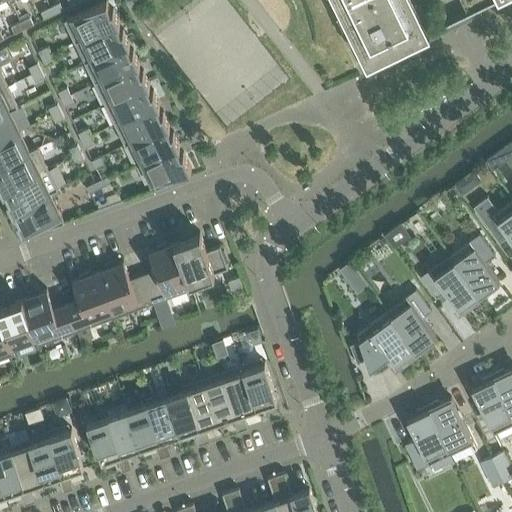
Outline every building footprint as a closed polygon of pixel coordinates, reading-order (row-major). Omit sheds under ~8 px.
[(0,0),(0,8),(16,0),(0,0)] [(415,0),(336,0),(367,62),(430,31),(415,0)] [(60,1),(49,7),(52,14),(64,9),(60,1)] [(77,43),(84,40),(119,23),(122,22),(115,9),(113,10),(108,1),(73,18),(66,21),(77,43)] [(45,18),(52,14),(49,7),(41,11),(45,18)] [(417,38),(418,41),(463,19),(473,14),(471,11),(461,16),(430,31),(417,38)] [(30,16),(20,21),(24,28),(34,24),(30,16)] [(15,32),(24,28),(20,21),(11,25),(15,32)] [(123,31),(119,23),(84,40),(92,58),(93,59),(128,42),(129,44),(132,43),(125,30),(123,31)] [(133,51),(129,44),(128,42),(93,59),(92,58),(85,61),(95,82),(103,79),(140,60),(135,50),(133,51)] [(38,50),(43,60),(52,55),(48,46),(38,50)] [(54,60),(52,55),(43,60),(45,64),(54,60)] [(95,82),(106,103),(113,100),(150,82),(145,71),(143,72),(139,64),(141,63),(140,60),(103,79),(95,82)] [(28,66),(32,75),(42,70),(37,62),(28,66)] [(0,90),(1,90),(9,86),(0,67),(0,90)] [(44,76),(42,70),(32,75),(35,80),(44,76)] [(151,84),(150,82),(113,100),(106,103),(116,125),(123,121),(159,104),(159,105),(161,104),(155,91),(153,92),(149,85),(151,84)] [(20,108),(9,86),(1,90),(0,90),(0,117),(12,112),(20,108)] [(58,91),(62,98),(71,94),(67,87),(58,91)] [(74,101),(71,94),(62,98),(65,105),(74,101)] [(49,107),(53,116),(62,111),(57,103),(49,107)] [(127,146),(134,142),(169,125),(169,126),(171,125),(165,112),(163,113),(159,105),(159,104),(123,121),(116,125),(127,146)] [(64,117),(62,111),(53,116),(55,121),(64,117)] [(0,141),(21,131),(12,112),(0,117),(0,141)] [(173,133),(169,126),(169,125),(134,142),(144,164),(179,147),(179,146),(181,145),(175,132),(173,133)] [(78,132),(83,141),(92,137),(88,128),(78,132)] [(0,165),(31,150),(21,131),(0,141),(0,165)] [(94,142),(92,137),(83,141),(85,146),(94,142)] [(69,149),(73,156),(81,152),(77,144),(69,149)] [(38,146),(31,150),(0,165),(0,175),(0,177),(0,181),(5,191),(7,190),(6,189),(41,172),(49,168),(38,146)] [(183,154),(179,147),(144,164),(154,183),(157,189),(173,183),(170,177),(193,168),(185,152),(183,154)] [(84,158),(81,152),(73,156),(76,162),(84,158)] [(494,154),(486,159),(493,169),(501,163),(494,154)] [(104,163),(100,155),(92,160),(95,167),(104,163)] [(59,189),(49,168),(41,172),(6,189),(7,190),(10,197),(8,199),(15,212),(17,211),(17,210),(51,193),(59,189)] [(99,180),(102,186),(114,181),(111,174),(99,180)] [(461,178),(453,184),(461,194),(469,189),(461,178)] [(99,180),(87,186),(91,192),(102,186),(99,180)] [(63,216),(51,193),(17,210),(17,211),(20,218),(18,219),(24,230),(46,222),(50,228),(66,222),(63,216)] [(511,198),(493,212),(484,219),(500,241),(509,234),(511,238),(511,198)] [(470,238),(449,253),(479,294),(481,297),(491,289),(489,287),(499,279),(486,261),(496,254),(480,232),(470,239),(470,238)] [(181,241),(175,243),(190,283),(191,283),(216,274),(229,268),(228,264),(230,263),(225,250),(223,251),(221,246),(207,251),(201,234),(194,236),(193,233),(180,238),(181,241)] [(193,290),(191,283),(190,283),(175,243),(170,245),(169,243),(156,247),(156,250),(150,252),(156,270),(144,275),(152,297),(155,304),(193,290)] [(472,304),(481,297),(479,294),(449,253),(429,268),(430,268),(420,275),(436,297),(446,290),(459,308),(470,301),(472,304)] [(105,269),(99,271),(114,311),(116,318),(155,304),(152,297),(144,275),(131,280),(124,262),(118,264),(117,262),(104,267),(105,269)] [(365,279),(352,262),(344,268),(357,285),(365,279)] [(80,298),(67,303),(75,325),(78,332),(116,318),(114,311),(99,271),(93,273),(92,271),(79,276),(80,278),(73,281),(80,298)] [(240,277),(231,281),(234,290),(244,287),(240,277)] [(406,294),(386,309),(416,349),(418,352),(428,345),(426,342),(436,335),(423,316),(432,309),(416,288),(407,294),(406,294)] [(39,347),(78,332),(75,325),(67,303),(55,308),(48,290),(41,292),(40,290),(27,295),(28,297),(22,300),(37,340),(36,340),(39,347)] [(13,348),(36,340),(37,340),(22,300),(17,302),(16,299),(2,304),(3,306),(0,307),(0,315),(12,349),(13,348)] [(408,359),(418,352),(416,349),(386,309),(366,323),(367,324),(357,331),(360,340),(351,343),(358,363),(366,357),(370,368),(389,354),(396,364),(406,356),(408,359)] [(0,361),(16,355),(13,348),(12,349),(0,315),(0,361)] [(263,340),(262,339),(258,326),(249,329),(254,343),(263,340)] [(224,339),(213,342),(218,355),(228,351),(224,339)] [(261,356),(242,363),(242,364),(244,368),(257,407),(279,399),(274,386),(265,360),(262,361),(261,356)] [(244,368),(242,364),(223,370),(224,374),(238,413),(243,411),(257,407),(244,368)] [(503,367),(493,372),(494,375),(511,412),(511,366),(505,370),(503,367)] [(235,423),(246,419),(243,411),(238,413),(224,374),(223,370),(204,377),(205,381),(218,420),(232,415),(235,423)] [(494,432),(511,422),(511,412),(494,375),(493,372),(482,377),(483,381),(472,386),(494,432)] [(205,381),(204,377),(184,384),(186,388),(199,426),(204,425),(218,420),(205,381)] [(175,420),(180,433),(194,428),(196,436),(207,432),(204,425),(199,426),(186,388),(185,388),(182,389),(167,394),(166,394),(167,395),(175,420)] [(166,438),(180,433),(175,420),(167,395),(166,394),(165,390),(146,396),(148,402),(161,440),(166,438)] [(439,398),(428,403),(429,407),(451,452),(473,441),(462,417),(464,416),(464,415),(461,416),(452,396),(440,401),(439,398)] [(156,441),(158,449),(168,446),(166,438),(161,440),(148,402),(146,402),(128,408),(141,446),(156,441)] [(429,463),(451,452),(429,407),(428,403),(417,409),(418,412),(407,417),(416,437),(406,443),(418,468),(429,463)] [(40,407),(33,409),(37,421),(44,418),(40,407)] [(110,415),(109,415),(122,453),(127,451),(141,446),(128,408),(110,415)] [(122,453),(109,415),(109,414),(102,416),(87,422),(96,450),(98,449),(102,460),(117,455),(120,462),(130,459),(127,451),(122,453)] [(248,426),(246,419),(235,423),(237,430),(243,428),(248,427),(248,426)] [(64,473),(69,471),(84,466),(80,455),(81,455),(72,427),(69,428),(68,423),(49,430),(51,435),(64,473)] [(196,436),(199,443),(199,444),(204,442),(210,440),(210,439),(207,432),(196,436)] [(72,479),(69,471),(64,473),(51,435),(49,436),(32,442),(31,442),(44,480),(59,475),(61,483),(72,479)] [(30,485),(44,480),(31,442),(30,437),(10,444),(12,448),(25,486),(30,485)] [(168,446),(158,449),(161,456),(161,457),(166,455),(171,453),(168,446)] [(0,452),(0,476),(6,493),(20,488),(23,496),(33,492),(30,485),(25,486),(12,448),(11,449),(0,452)] [(511,468),(503,449),(492,455),(504,480),(511,476),(511,468)] [(493,485),(504,480),(492,455),(481,460),(493,485)] [(132,466),(130,459),(120,462),(122,470),(127,468),(132,466)] [(289,511),(318,511),(310,487),(292,494),(284,471),(276,474),(284,496),(289,511)] [(289,511),(284,496),(276,474),(268,477),(276,499),(261,504),(263,511),(289,511)] [(74,487),(74,486),(72,479),(61,483),(64,490),(69,488),(74,487)] [(263,511),(261,504),(246,509),(239,487),(230,489),(238,511),(263,511)] [(238,511),(230,489),(222,492),(229,511),(238,511)] [(33,492),(23,496),(25,503),(30,502),(36,500),(35,500),(33,492)] [(196,511),(193,502),(185,505),(187,511),(196,511)]
